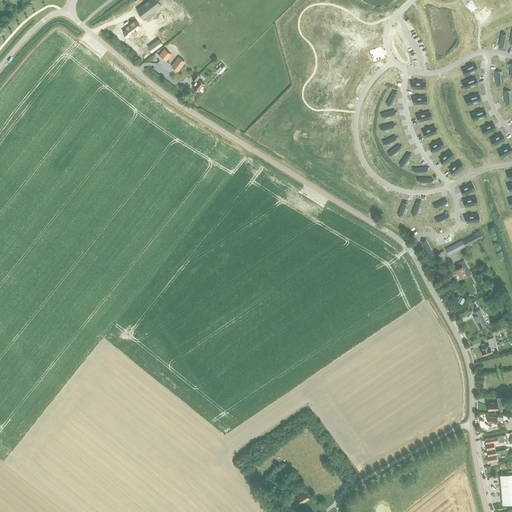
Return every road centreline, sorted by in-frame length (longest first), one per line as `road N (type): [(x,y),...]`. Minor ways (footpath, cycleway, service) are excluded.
road 1 (unclassified): [(386,231),(168,97),(67,11)]
road 2 (residential): [(486,511),(464,350),(415,259),(386,231)]
